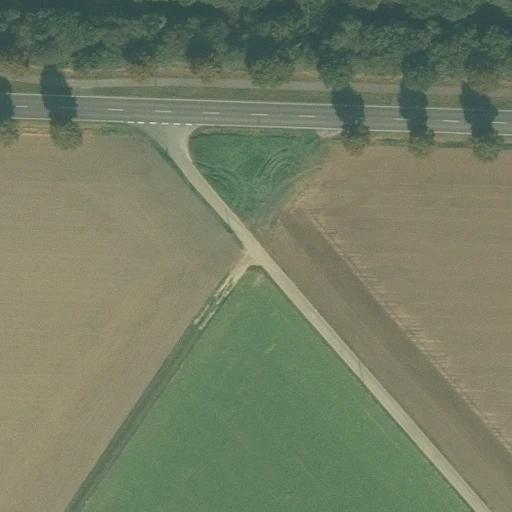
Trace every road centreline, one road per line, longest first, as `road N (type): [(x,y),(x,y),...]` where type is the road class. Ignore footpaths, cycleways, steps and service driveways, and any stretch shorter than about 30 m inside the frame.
road 1 (unclassified): [(479,511),(135,111)]
road 2 (primary): [(511,124),(135,111)]
road 3 (track): [(74,511),(253,251)]
road 4 (primary): [(135,111),(0,107)]
